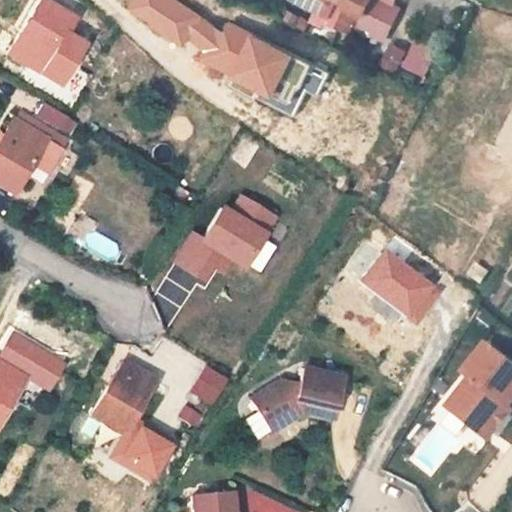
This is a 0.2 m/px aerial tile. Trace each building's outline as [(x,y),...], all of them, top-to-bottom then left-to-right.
[(39,74),(73,19),(41,0),(39,0),(7,54),(39,74)] [(343,8),(361,16),(368,0),(295,0),(320,12),(323,8),(330,11),(335,0),(338,0),(345,4),(343,8)] [(416,36),(403,66),(425,76),(438,46),(416,36)] [(390,45),(381,62),(395,70),(404,52),(390,45)] [(268,122),(297,63),(262,46),(233,105),(268,122)] [(17,112),(13,120),(34,134),(39,126),(17,112)] [(0,139),(0,187),(11,195),(30,164),(46,173),(60,149),(48,142),(53,134),(39,126),(34,134),(12,120),(0,139)] [(211,214),(166,288),(199,308),(229,258),(246,268),(261,244),(211,214)] [(379,252),(337,309),(372,335),(405,290),(396,283),(405,272),(379,252)] [(468,424),(474,417),(495,433),(511,411),(511,409),(509,407),(511,402),(511,364),(485,343),(462,373),(469,378),(450,402),(451,411),(468,424)] [(0,361),(0,418),(25,377),(0,361)] [(122,361),(89,416),(122,435),(155,381),(122,361)] [(203,363),(187,391),(209,404),(225,377),(203,363)] [(248,400),(269,433),(302,412),(331,418),(340,377),(300,368),(296,385),(278,381),(248,400)] [(474,417),(468,425),(489,441),(495,433),(474,417)] [(232,511),(231,492),(191,496),(192,511),(232,511)]
